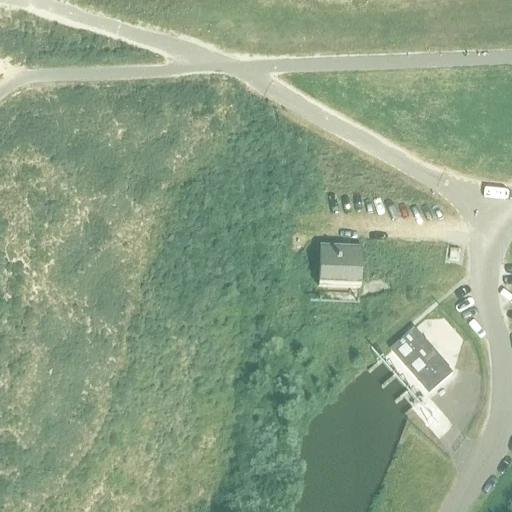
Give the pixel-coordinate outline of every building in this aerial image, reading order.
[(342,212),(317,208),(315,221),(341,224),(342,212)] [(367,218),(355,217),(353,227),(366,229),(367,218)] [(358,290),(360,249),(318,247),(316,287),(358,290)] [(449,247),(448,260),(456,260),(457,247),(449,247)] [(414,331),(390,352),(423,390),(428,396),(452,375),(414,331)]
